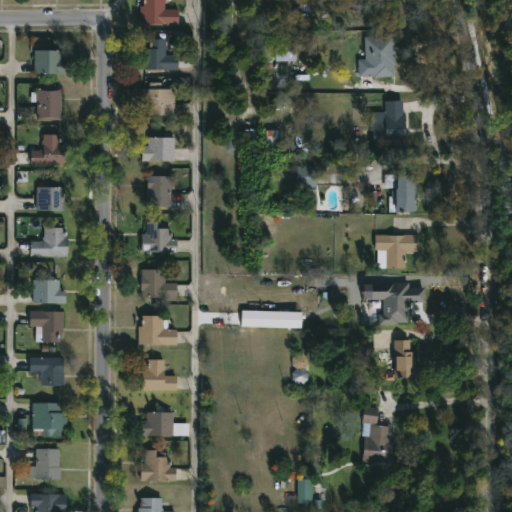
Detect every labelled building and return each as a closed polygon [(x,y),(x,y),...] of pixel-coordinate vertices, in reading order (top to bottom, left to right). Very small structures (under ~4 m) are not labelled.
[(140,23),(140,0),(164,0),(164,7),(177,7),(177,23),(140,23)] [(356,59),(363,59),(363,36),(392,36),(392,76),(356,76),(356,59)] [(165,54),(177,54),(177,71),(143,70),(143,46),(149,46),(149,37),(165,38),(165,54)] [(274,60),(274,41),(294,41),(294,60),(274,60)] [(33,72),(33,49),(60,49),(60,57),(66,57),(66,72),(33,72)] [(60,119),(35,119),(35,88),(60,88),(60,119)] [(173,88),(173,115),(139,115),(139,88),(173,88)] [(371,127),(382,127),(382,101),(402,100),(403,145),(371,145),(371,127)] [(30,150),(42,150),(42,134),(62,134),(62,164),(30,164),(30,150)] [(173,160),(137,160),(137,145),(146,145),(146,136),(173,136),(173,160)] [(315,167),(315,186),(296,186),(296,167),(315,167)] [(145,206),(145,175),(169,175),(169,206),(145,206)] [(413,211),(394,211),(394,175),(413,175),(413,211)] [(61,186),(61,210),(35,210),(35,186),(61,186)] [(156,220),(156,227),(170,227),(170,237),(176,237),(176,250),(143,250),(143,220),(156,220)] [(29,240),(42,240),(42,226),(65,226),(65,255),(29,255),(29,240)] [(415,235),(415,250),(402,250),(402,267),(382,267),(382,258),(373,258),(373,235),(415,235)] [(176,297),(140,297),(140,268),(164,268),(164,281),(176,281),(176,297)] [(31,302),(31,279),(58,279),(58,290),(64,290),(64,302),(31,302)] [(409,282),(408,286),(422,287),(422,302),(407,302),(407,324),(378,323),(379,299),(370,299),(370,281),(409,282)] [(60,310),(60,341),(38,341),(38,326),(28,326),(28,310),(60,310)] [(295,313),(241,311),(240,327),(294,329),(295,313)] [(137,344),(137,314),(161,314),(161,328),(175,329),(175,344),(137,344)] [(392,341),(394,379),(414,378),(412,340),(392,341)] [(292,369),(307,369),(308,355),(293,354),(292,369)] [(61,385),(39,385),(39,372),(28,372),(28,357),(61,357),(61,385)] [(175,376),(175,390),(140,390),(141,358),(163,359),(163,375),(175,376)] [(48,428),(30,428),(30,403),(63,403),(63,436),(48,436),(48,428)] [(391,425),(390,461),(361,461),(361,408),(376,408),(376,425),(391,425)] [(171,412),(171,424),(186,424),(186,434),(144,434),(144,412),(171,412)] [(58,448),(58,478),(32,478),(32,448),(58,448)] [(175,480),(141,480),(141,449),(155,449),(155,455),(168,455),(168,466),(175,466),(175,480)] [(297,504),(312,504),(311,479),(297,480),(297,504)] [(64,511),(35,511),(35,509),(30,509),(29,494),(64,493),(64,511)] [(137,511),(137,497),(160,497),(160,510),(174,510),(174,511),(137,511)]
